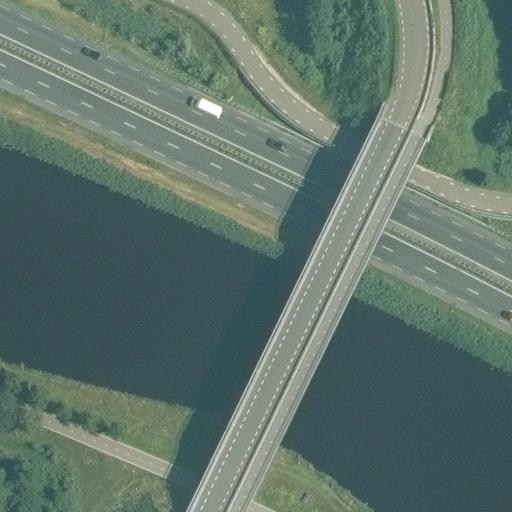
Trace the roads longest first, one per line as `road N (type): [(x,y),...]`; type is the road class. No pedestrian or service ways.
road 1 (trunk): [(0,64),(511,312)]
road 2 (trunk): [(511,265),(0,20)]
road 3 (tertiary): [(210,511),(398,131),(413,87),(418,31),(410,0)]
road 4 (unclassified): [(191,0),(294,112),(462,196),(511,205)]
